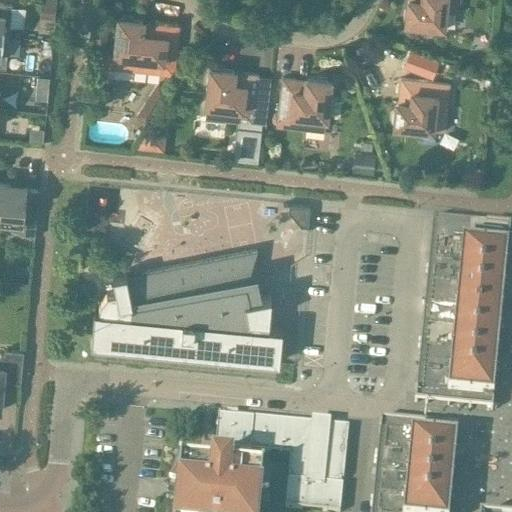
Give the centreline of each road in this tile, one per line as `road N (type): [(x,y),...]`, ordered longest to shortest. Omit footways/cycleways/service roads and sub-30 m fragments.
road 1 (residential): [(42,493),(57,410),(84,388),(363,407)]
road 2 (residential): [(366,0),(362,17),(323,39),(232,31),(190,0)]
